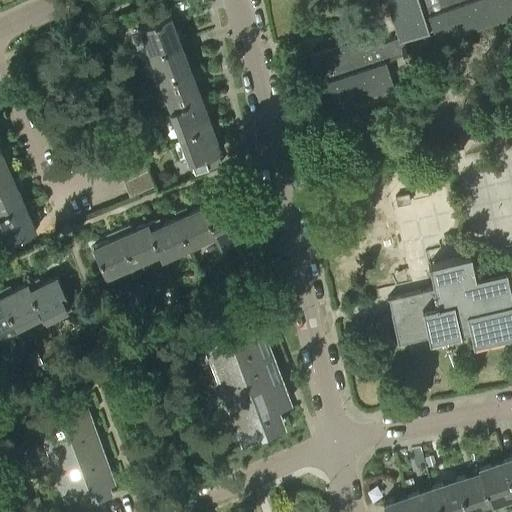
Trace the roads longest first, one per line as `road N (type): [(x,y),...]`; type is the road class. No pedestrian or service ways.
road 1 (residential): [(335,441),(237,0)]
road 2 (residential): [(169,511),(335,441)]
road 3 (residential): [(511,408),(335,441)]
road 4 (residential): [(65,231),(0,71)]
